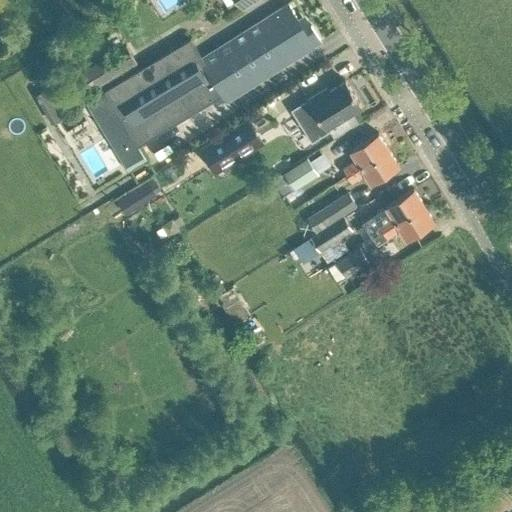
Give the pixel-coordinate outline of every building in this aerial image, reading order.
[(191,37),(104,89),(137,143),(221,91),(226,99),(315,45),(321,41),(311,24),(305,28),(290,3),(202,55),(191,37)] [(90,91),(138,62),(126,43),(79,71),(90,91)] [(326,126),(361,104),(345,78),(330,87),(327,83),(306,96),(307,97),(291,107),(311,140),(328,129),(326,126)] [(264,139),(250,117),(204,146),(218,168),(264,139)] [(347,173),(388,146),(378,130),(350,148),(356,157),(342,166),(347,173)] [(388,146),(347,173),(351,179),(365,171),(371,180),(398,163),(388,146)] [(307,155),(273,177),(283,193),(293,187),(294,188),(318,172),(310,159),(307,155)] [(168,163),(138,183),(148,197),(177,177),(168,163)] [(386,205),(362,221),(371,235),(382,229),(424,202),(413,186),(386,204),(386,205)] [(305,216),(315,231),(357,204),(348,189),(305,216)] [(382,229),(371,235),(375,242),(377,244),(388,237),(386,235),(400,227),(406,236),(434,218),(424,202),(382,229)] [(311,235),(320,249),(352,228),(343,214),(311,235)] [(172,217),(162,224),(168,234),(179,227),(172,217)] [(346,275),(370,260),(359,243),(335,258),(346,275)] [(335,258),(326,263),(337,280),(346,275),(335,258)] [(278,272),(268,278),(278,294),(288,288),(278,272)] [(249,312),(232,285),(216,296),(229,317),(233,322),(249,312)] [(490,511),(511,511),(511,500),(506,488),(484,499),(490,511)] [(485,511),(480,502),(458,511),(485,511)]
